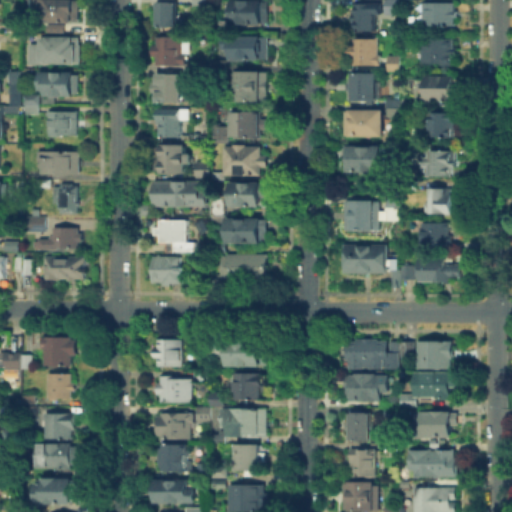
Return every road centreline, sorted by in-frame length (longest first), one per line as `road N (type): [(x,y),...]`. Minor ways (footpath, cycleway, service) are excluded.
road 1 (residential): [(305,511),(308,0)]
road 2 (residential): [(0,309),(511,312)]
road 3 (residential): [(495,511),(497,0)]
road 4 (residential): [(117,511),(118,0)]
